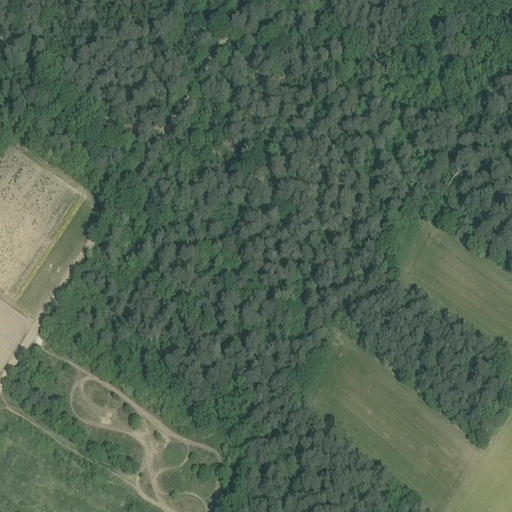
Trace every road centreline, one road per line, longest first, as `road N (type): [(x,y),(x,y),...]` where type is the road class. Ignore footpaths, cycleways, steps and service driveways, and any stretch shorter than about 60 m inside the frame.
road 1 (track): [(0,387),(152,150)]
road 2 (track): [(234,466),(33,337)]
road 3 (track): [(0,38),(152,150)]
road 4 (track): [(152,150),(252,0)]
